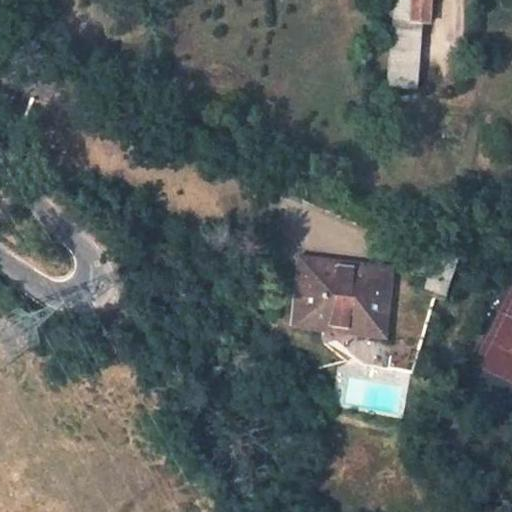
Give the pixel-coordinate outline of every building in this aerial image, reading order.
[(393,0),(385,87),(413,88),(419,23),(427,23),(428,0),(393,0)] [(443,300),(456,258),(411,247),(404,273),(421,277),(418,292),(443,300)] [(324,262),(300,260),(291,325),(316,328),(317,319),(356,323),(354,333),(381,336),(389,270),(363,267),(362,278),(323,273),(324,262)] [(362,278),(363,267),(324,262),(323,273),(362,278)] [(356,323),(317,319),(316,328),(354,333),(356,323)] [(409,373),(413,360),(387,356),(386,368),(409,373)]
